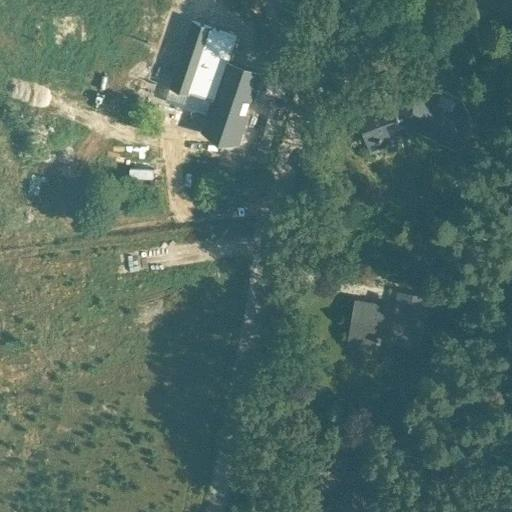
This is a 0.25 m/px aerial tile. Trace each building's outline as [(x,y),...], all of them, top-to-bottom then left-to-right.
[(171,86),(166,101),(210,116),(206,127),(238,138),(258,77),(226,66),(228,60),(236,36),(211,27),(193,21),(171,86)] [(469,120),(432,103),(413,95),(360,114),(370,143),(412,127),(456,148),(469,120)] [(432,288),(429,312),(439,314),(448,315),(450,303),(442,302),(439,302),(440,289),(432,288)] [(357,301),(351,333),(371,336),(383,338),(419,344),(427,297),(419,295),(399,292),(397,308),(357,301)] [(358,511),(360,504),(365,505),(367,491),(343,487),(341,500),(331,498),(328,511),(358,511)]
